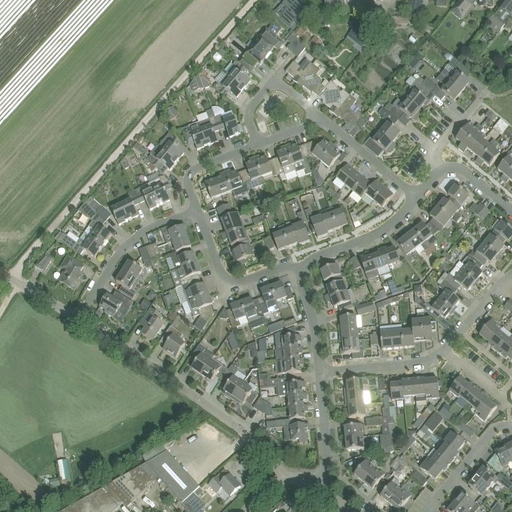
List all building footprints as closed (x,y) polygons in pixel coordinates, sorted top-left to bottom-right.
[(286,0),(283,4),(275,12),(281,18),(290,26),(295,22),(299,25),(305,19),(301,15),(305,11),(293,0),(286,0)] [(389,23),(385,28),(385,31),(395,30),(395,25),(409,25),(408,20),(420,22),(423,2),(411,0),(408,18),(393,18),(389,23)] [(460,0),(460,2),(453,11),(461,18),(467,11),(462,6),(467,0),(480,0),(481,6),(492,6),(492,0),(460,0)] [(511,0),(507,0),(506,1),(492,21),(489,26),(500,34),(506,24),(501,21),(507,13),(511,17),(511,16),(511,0)] [(385,27),(385,28),(389,23),(384,18),(378,25),(383,30),(385,27)] [(266,30),(254,44),(268,56),(276,47),(279,49),(283,44),(278,40),(274,37),(281,28),(274,22),(267,31),(266,30)] [(355,44),(353,47),(361,53),(369,43),(353,31),(347,38),(355,44)] [(287,49),(293,53),(300,44),(291,36),(287,41),(291,44),(287,49)] [(315,37),(310,44),(317,50),(319,49),(320,50),(324,45),(315,37)] [(254,44),(238,63),(246,70),(250,73),(258,64),(260,65),(268,56),(254,44)] [(300,44),(293,53),(298,58),(306,49),(300,44)] [(220,49),(217,53),(222,58),(226,54),(220,49)] [(449,54),(445,58),(451,63),(454,59),(449,54)] [(441,75),(462,92),(470,83),(466,80),(472,74),(460,64),(454,59),(451,63),(448,66),(457,73),(454,77),(445,69),(441,75)] [(293,81),(298,85),(313,66),(306,60),(300,68),(294,62),(286,72),(294,79),(293,81)] [(467,60),(463,65),(467,69),(471,64),(467,60)] [(228,77),(227,77),(244,91),(251,82),(242,75),(246,70),(238,63),(236,62),(232,66),(233,67),(226,75),(228,77)] [(317,62),(313,66),(319,71),(323,67),(317,62)] [(313,66),(298,85),(302,89),(304,87),(312,94),(313,93),(318,97),(326,88),(314,79),(320,72),(319,71),(313,66)] [(203,69),(198,75),(199,76),(202,78),(204,76),(207,72),(205,71),(203,69)] [(454,101),(462,92),(441,75),(437,80),(446,87),(442,91),(454,101)] [(199,76),(191,85),(191,86),(194,93),(205,89),(199,76)] [(212,86),(199,76),(205,89),(212,86)] [(237,99),(244,91),(227,77),(221,85),(218,83),(214,88),(217,91),(224,97),(228,92),(237,99)] [(417,81),(428,91),(432,94),(437,88),(427,79),(424,81),(421,78),(418,82),(417,81)] [(408,94),(405,98),(420,110),(427,101),(423,98),(428,91),(417,81),(407,93),(408,94)] [(326,88),(318,97),(323,101),(322,102),(331,109),(329,111),(334,115),(350,96),(343,91),(341,93),(335,89),(336,87),(331,83),(327,87),(326,88)] [(353,92),(350,96),(356,102),(359,98),(353,92)] [(356,102),(350,96),(334,115),(339,119),(340,117),(349,124),(350,123),(355,127),(357,125),(363,117),(358,113),(356,115),(350,109),(356,102)] [(394,105),(388,112),(399,121),(404,114),(412,120),(415,122),(418,121),(422,115),(422,113),(420,110),(405,98),(401,102),(398,100),(394,105)] [(174,107),(164,113),(170,122),(179,116),(174,107)] [(199,124),(208,146),(218,143),(214,132),(220,130),(213,110),(207,112),(209,120),(199,124)] [(495,116),(490,111),(486,116),(489,118),(492,120),(495,116)] [(382,127),(379,131),(393,143),(400,134),(393,128),(399,121),(388,112),(382,119),(388,123),(384,129),(382,127)] [(222,115),(215,118),(220,130),(226,128),(230,138),(240,134),(234,118),(224,122),(222,115)] [(489,118),(485,123),(490,127),(494,122),(492,120),(489,118)] [(505,123),(501,120),(493,129),(497,132),(505,123)] [(197,150),(208,146),(199,124),(183,130),(184,133),(188,143),(194,140),(197,150)] [(469,124),(456,140),(462,144),(458,149),(464,154),(468,149),(473,154),(483,141),(486,138),(481,134),(484,129),(478,125),(475,129),(469,124)] [(350,133),(349,134),(354,138),(360,130),(362,129),(357,125),(355,127),(350,133)] [(395,145),(393,143),(379,131),(375,135),(377,137),(373,142),(370,140),(364,147),(376,156),(377,154),(380,156),(384,151),(385,152),(388,154),(391,154),(396,148),(395,145)] [(162,143),(158,147),(177,163),(184,154),(176,147),(180,142),(169,134),(162,143)] [(483,141),(473,154),(479,158),(475,162),(478,164),(496,142),(494,140),(489,146),(483,141)] [(304,145),(308,158),(311,156),(313,155),(321,162),(334,146),(330,143),(328,145),(324,142),(319,147),(312,142),(304,145)] [(490,168),(500,155),(495,151),(499,145),(496,142),(478,164),(481,167),(484,163),(490,168)] [(133,149),(138,153),(141,149),(137,145),(133,149)] [(286,147),(294,166),(296,172),(296,173),(306,170),(304,170),(306,176),(312,173),(306,158),(308,158),(304,145),(299,147),(298,146),(293,148),(292,145),(286,147)] [(151,155),(147,160),(158,169),(162,164),(170,171),(177,163),(158,147),(157,146),(150,155),(151,155)] [(334,146),(321,162),(334,172),(342,163),(338,159),(341,156),(337,152),(339,150),(334,146)] [(274,160),(279,175),(280,175),(282,181),(287,179),(286,176),(296,172),(293,166),(294,166),(286,147),(281,149),(282,152),(277,154),(279,158),(274,160)] [(262,177),(272,174),(274,177),(279,175),(274,160),(268,162),(267,158),(262,159),(261,156),(255,158),(262,177)] [(125,158),(120,163),(124,171),(130,168),(125,158)] [(242,172),(247,183),(250,191),(265,185),(262,177),(255,158),(250,160),(251,164),(246,165),(248,170),(242,172)] [(501,179),(504,181),(511,170),(511,160),(508,158),(498,170),(504,175),(501,179)] [(148,161),(146,164),(152,172),(156,168),(150,163),(148,161)] [(337,178),(345,186),(356,172),(348,165),(337,178)] [(225,173),(232,192),(243,188),(242,185),(247,183),(242,172),(237,174),(237,172),(232,174),(231,171),(225,173)] [(356,172),(345,186),(354,192),(364,179),(356,172)] [(216,180),(222,196),(232,192),(225,173),(220,175),(221,178),(216,180)] [(150,184),(160,206),(170,201),(166,191),(171,189),(165,176),(150,184)] [(321,178),(315,180),(318,188),(322,187),(325,182),(321,178)] [(364,179),(354,192),(362,199),(366,195),(373,186),(364,179)] [(212,200),(222,196),(216,180),(203,185),(205,190),(208,189),(212,200)] [(366,195),(374,202),(385,188),(376,181),(373,186),(366,195)] [(134,191),(140,204),(146,201),(150,211),(160,206),(150,184),(134,191)] [(448,195),(451,198),(462,206),(469,198),(461,190),(463,188),(458,184),(448,195)] [(327,192),(335,198),(338,195),(330,188),(327,192)] [(385,188),(374,202),(383,209),(393,195),(385,188)] [(121,205),(129,221),(139,216),(134,206),(140,204),(134,191),(128,194),(131,200),(121,205)] [(91,198),(86,204),(91,209),(92,208),(92,209),(106,222),(112,216),(91,198)] [(434,205),(451,220),(456,224),(461,218),(456,214),(462,206),(451,198),(448,202),(445,200),(440,205),(436,202),(434,205)] [(473,213),(478,217),(485,208),(481,204),(473,213)] [(119,226),(129,221),(121,205),(111,210),(119,226)] [(217,209),(219,215),(231,210),(229,205),(217,209)] [(433,219),(429,224),(439,232),(440,233),(451,220),(434,205),(431,208),(435,211),(430,217),(433,219)] [(333,208),(331,209),(338,229),(340,229),(348,226),(342,210),(335,213),(333,208)] [(485,208),(478,217),(483,221),(490,212),(485,208)] [(92,222),(84,233),(103,247),(111,235),(102,228),(106,222),(92,209),(88,215),(91,218),(90,220),(92,222)] [(329,215),(322,218),(328,233),(338,229),(331,209),(327,210),(329,215)] [(221,220),(233,216),(231,210),(219,215),(221,220)] [(310,210),(305,211),(309,222),(311,221),(313,225),(311,226),(313,233),(315,232),(318,239),(329,235),(328,233),(322,218),(322,216),(313,219),(310,210)] [(301,224),(293,227),(293,229),(299,244),(300,246),(310,242),(308,235),(310,234),(308,227),(305,228),(304,224),(306,223),(302,212),(297,214),(301,224)] [(358,222),(355,213),(350,214),(354,224),(358,222)] [(222,234),(223,238),(245,230),(239,214),(233,216),(225,219),(227,224),(224,226),(226,233),(222,234)] [(256,226),(265,223),(263,216),(253,219),(256,226)] [(495,231),(506,240),(509,242),(511,238),(511,228),(511,230),(502,222),(495,231)] [(414,225),(411,227),(428,249),(432,247),(428,242),(427,241),(433,237),(439,232),(429,224),(425,227),(423,224),(417,229),(414,225)] [(174,226),(162,230),(163,235),(169,233),(173,242),(187,237),(183,226),(175,229),(174,226)] [(285,226),(281,227),(289,248),(299,244),(293,229),(287,231),(285,226)] [(289,248),(281,227),(279,228),(280,233),(273,236),(279,251),(289,248)] [(411,233),(406,237),(416,250),(421,246),(422,247),(423,248),(425,251),(428,249),(411,227),(408,229),(411,233)] [(245,230),(223,238),(224,241),(229,240),(232,247),(232,246),(234,252),(250,246),(245,230)] [(484,244),(501,259),(504,256),(500,253),(505,247),(502,245),(506,240),(495,231),(484,244)] [(61,233),(55,239),(58,241),(69,248),(80,256),(84,251),(95,258),(103,247),(84,233),(77,244),(63,234),(61,233)] [(173,242),(176,252),(177,253),(189,248),(191,247),(187,237),(173,242)] [(397,238),(394,240),(400,248),(412,263),(414,261),(410,254),(416,250),(406,237),(400,242),(397,238)] [(275,249),(272,239),(271,238),(265,240),(269,251),(275,249)] [(151,246),(157,260),(162,258),(156,244),(151,246)] [(472,252),(470,255),(483,266),(484,266),(488,262),(491,264),(495,258),(499,262),(501,259),(484,244),(476,255),(472,252)] [(146,248),(151,262),(157,260),(151,246),(146,248)] [(234,253),(233,253),(235,260),(236,259),(239,266),(245,264),(248,263),(247,260),(254,257),(250,246),(234,252),(234,253)] [(151,263),(151,262),(146,248),(139,250),(145,265),(151,263)] [(170,254),(176,271),(183,269),(197,263),(193,252),(190,254),(189,248),(177,253),(176,252),(170,254)] [(383,250),(388,266),(400,262),(395,249),(388,251),(387,249),(383,250)] [(379,255),(373,257),(377,270),(379,274),(379,276),(391,272),(388,266),(383,250),(378,252),(379,255)] [(46,254),(35,267),(45,273),(53,259),(46,254)] [(466,267),(462,271),(477,284),(480,281),(478,279),(483,274),(479,271),(483,266),(470,255),(462,264),(466,267)] [(84,267),(68,257),(61,268),(66,271),(59,282),(75,291),(84,276),(80,274),(84,267)] [(365,257),(360,259),(366,274),(367,278),(379,274),(377,270),(373,257),(366,259),(365,257)] [(355,271),(361,268),(356,258),(350,260),(355,271)] [(325,282),(328,281),(341,276),(337,265),(336,266),(335,261),(324,265),(325,266),(319,268),(325,282)] [(129,262),(123,272),(138,282),(141,278),(139,276),(143,271),(129,262)] [(183,269),(176,271),(182,286),(200,280),(198,275),(201,274),(197,263),(183,269)] [(442,278),(451,286),(455,281),(468,292),(472,287),(474,288),(477,284),(462,271),(456,279),(450,274),(448,276),(445,273),(442,278)] [(136,287),(138,282),(123,272),(116,282),(122,286),(119,291),(127,297),(132,300),(136,295),(130,291),(133,285),(136,287)] [(325,296),(326,300),(347,292),(341,276),(328,281),(330,287),(327,288),(329,295),(325,296)] [(445,292),(439,300),(455,312),(458,308),(456,307),(460,302),(452,295),(456,290),(457,292),(458,291),(451,286),(442,278),(437,283),(440,285),(439,287),(445,292)] [(184,292),(188,303),(209,295),(205,284),(202,285),(200,280),(182,287),(184,292)] [(394,280),(388,283),(392,295),(393,296),(399,294),(405,291),(403,286),(397,289),(394,280)] [(277,302),(287,299),(288,301),(294,299),(290,288),(284,290),(282,283),(271,287),(277,302)] [(258,300),(264,315),(269,313),(269,314),(280,310),(277,302),(271,287),(261,291),(263,298),(258,300)] [(167,292),(170,301),(178,299),(175,289),(167,292)] [(347,292),(326,300),(328,303),(332,302),(335,309),(338,307),(340,313),(354,309),(359,307),(358,302),(356,302),(352,304),(347,292)] [(119,294),(116,300),(107,295),(100,308),(106,311),(105,313),(114,319),(119,311),(124,314),(127,308),(130,309),(134,303),(119,294)] [(194,300),(188,303),(191,314),(192,314),(194,318),(200,315),(201,319),(196,328),(202,332),(208,323),(213,315),(210,306),(213,305),(209,295),(194,300)] [(252,299),(241,303),(247,318),(249,324),(251,330),(267,324),(265,318),(264,315),(258,300),(253,302),(252,299)] [(423,300),(418,306),(436,321),(440,316),(445,319),(450,314),(451,316),(455,312),(439,300),(432,308),(423,300)] [(147,301),(142,307),(147,310),(151,304),(147,301)] [(232,309),(226,312),(229,319),(233,330),(249,324),(247,318),(241,303),(231,307),(232,309)] [(359,317),(375,311),(373,303),(356,308),(359,317)] [(226,312),(225,308),(219,318),(221,319),(227,320),(227,319),(229,319),(226,312)] [(163,317),(157,314),(151,309),(146,317),(141,325),(146,329),(142,335),(153,342),(164,326),(160,322),(163,317)] [(171,313),(169,317),(175,321),(178,317),(171,313)] [(425,320),(424,314),(417,314),(418,321),(412,321),(412,326),(412,330),(413,340),(425,339),(426,342),(433,341),(432,332),(436,332),(435,323),(431,324),(431,319),(425,320)] [(339,326),(339,331),(357,329),(356,317),(341,318),(342,325),(339,326)] [(285,329),(288,328),(297,324),(295,319),(283,323),(285,329)] [(483,327),(479,332),(481,334),(480,336),(489,343),(500,330),(501,329),(498,326),(492,321),(485,329),(483,327)] [(170,340),(166,347),(164,350),(176,358),(181,352),(183,349),(185,345),(179,341),(183,335),(171,327),(165,336),(170,340)] [(280,338),(275,339),(276,351),(283,350),(302,348),(298,348),(298,342),(301,342),(301,336),(296,336),(295,328),(280,334),(280,338)] [(339,331),(341,343),(358,341),(358,335),(361,334),(360,329),(357,329),(339,331)] [(490,344),(488,345),(497,352),(508,339),(500,332),(501,331),(502,329),(501,329),(500,330),(489,343),(490,344)] [(412,330),(403,331),(404,348),(414,347),(413,340),(412,330)] [(403,331),(392,332),(393,349),(404,348),(403,331)] [(392,332),(381,333),(382,351),(393,349),(392,332)] [(511,341),(508,339),(497,352),(506,360),(511,352),(511,341)] [(359,352),(358,341),(341,343),(343,343),(344,349),(341,350),(342,355),(352,354),(353,360),(364,359),(363,352),(359,352)] [(256,343),(248,346),(248,350),(252,352),(257,351),(256,343)] [(199,346),(190,359),(196,363),(192,369),(202,376),(211,363),(201,356),(205,350),(199,346)] [(283,350),(285,362),(303,360),(299,360),(299,354),(302,354),(302,348),(283,350)] [(211,363),(202,376),(212,382),(216,377),(221,381),(223,378),(229,370),(223,366),(213,359),(212,360),(211,363)] [(304,366),(303,360),(285,362),(282,362),(276,363),(278,375),(291,374),(301,373),(300,366),(304,366)] [(226,396),(232,400),(244,382),(240,379),(239,382),(234,378),(239,371),(232,366),(229,370),(223,378),(230,383),(224,391),(227,392),(226,394),(226,396)] [(345,390),(346,395),(364,393),(364,386),(368,386),(367,378),(361,378),(362,381),(347,382),(348,389),(345,390)] [(469,386),(460,378),(449,391),(458,399),(460,397),(469,386)] [(287,379),(269,381),(270,387),(278,387),(279,397),(288,396),(303,395),(302,389),(306,388),(305,382),(295,383),(287,384),(287,379)] [(425,379),(413,380),(415,398),(416,397),(417,402),(427,401),(427,400),(425,381),(425,379)] [(438,379),(425,381),(427,400),(432,399),(432,400),(440,399),(438,387),(442,387),(441,381),(438,381),(438,379)] [(413,380),(402,381),(402,383),(403,399),(415,398),(413,380)] [(234,398),(232,400),(238,404),(240,402),(244,404),(245,402),(251,406),(258,396),(254,393),(252,392),(253,391),(247,388),(249,385),(244,382),(234,398)] [(400,384),(391,384),(392,394),(392,402),(404,401),(403,399),(402,383),(400,384)] [(469,386),(460,397),(468,403),(479,390),(471,384),(469,386)] [(488,400),(489,399),(479,390),(468,403),(478,411),(487,400),(488,400)] [(346,395),(347,406),(365,405),(364,393),(346,395)] [(288,396),(289,408),(304,407),(303,401),(307,400),(306,394),(303,395),(288,396)] [(254,408),(258,411),(265,402),(260,398),(259,400),(254,408)] [(478,411),(475,415),(485,423),(497,408),(488,400),(487,400),(478,411)] [(265,402),(258,411),(263,415),(266,414),(266,411),(272,410),(272,407),(265,402)] [(365,405),(347,406),(347,407),(349,407),(350,413),(347,413),(348,419),(367,417),(366,410),(374,409),(373,404),(365,405)] [(414,426),(418,430),(436,408),(431,405),(414,426)] [(289,408),(290,421),(294,420),(305,419),(305,413),(308,412),(308,406),(304,407),(289,408)] [(391,418),(388,418),(390,435),(390,436),(391,439),(396,439),(395,424),(394,424),(394,418),(397,417),(396,407),(390,408),(391,418)] [(453,416),(443,408),(440,413),(449,421),(453,416)] [(444,420),(435,413),(421,431),(429,437),(433,433),(444,420)] [(366,420),(367,428),(383,426),(382,419),(366,420)] [(295,426),(294,420),(290,421),(267,423),(268,430),(291,427),(292,441),(299,440),(300,443),(308,443),(307,428),(310,428),(309,425),(295,426)] [(464,432),(465,433),(468,428),(467,428),(461,422),(457,427),(464,432)] [(345,427),(346,439),(363,438),(362,432),(365,431),(364,426),(362,426),(345,427)] [(475,434),(468,428),(465,433),(471,438),(475,434)] [(444,442),(458,453),(465,444),(452,433),(444,442)] [(412,437),(406,444),(410,448),(416,441),(412,437)] [(363,444),(363,438),(346,439),(347,451),(364,449),(367,449),(366,443),(363,444)] [(442,441),(436,448),(440,451),(440,452),(439,452),(452,463),(455,460),(459,454),(458,453),(444,442),(444,443),(442,441)] [(405,455),(410,448),(406,444),(400,451),(405,455)] [(388,447),(383,449),(386,457),(390,453),(395,452),(393,446),(388,447)] [(511,459),(505,447),(495,453),(504,470),(509,467),(508,465),(511,463),(511,459)] [(434,449),(427,457),(429,458),(432,461),(444,471),(445,472),(449,467),(452,463),(439,452),(434,449)] [(147,465),(159,478),(166,486),(184,470),(168,452),(147,465)] [(429,458),(420,469),(435,481),(443,471),(429,458)] [(61,480),(70,480),(70,460),(60,460),(61,480)] [(355,475),(363,483),(375,469),(370,465),(371,464),(367,460),(365,462),(355,475)] [(401,465),(398,470),(402,473),(405,469),(408,465),(403,461),(400,465),(401,465)] [(108,486),(127,508),(159,478),(147,465),(108,486)] [(476,476),(490,487),(494,483),(495,484),(498,480),(497,478),(484,467),(476,476)] [(375,469),(363,483),(373,490),(383,477),(385,475),(381,471),(379,473),(375,469)] [(200,488),(184,470),(166,486),(182,504),(200,488)] [(411,478),(415,481),(423,488),(428,481),(416,472),(411,478)] [(218,477),(209,486),(217,494),(223,489),(231,497),(241,487),(242,486),(237,480),(236,482),(230,476),(223,483),(218,477)] [(486,492),(490,487),(476,476),(469,486),(477,492),(482,496),(483,496),(484,498),(487,494),(486,492)] [(501,480),(499,483),(509,491),(511,488),(511,486),(511,484),(503,477),(501,480)] [(395,479),(381,497),(390,504),(401,491),(396,487),(400,483),(395,479)] [(103,489),(62,511),(113,511),(123,503),(127,508),(108,486),(103,489)] [(401,491),(390,504),(399,511),(410,498),(411,496),(407,493),(405,495),(401,491)] [(417,497),(421,503),(429,498),(425,492),(417,497)] [(462,494),(455,503),(466,511),(476,511),(480,508),(476,504),(462,494)] [(187,509),(189,511),(202,511),(193,502),(187,509)] [(466,511),(455,503),(448,511),(466,511)] [(498,503),(491,511),(492,511),(502,511),(504,508),(498,503)]
